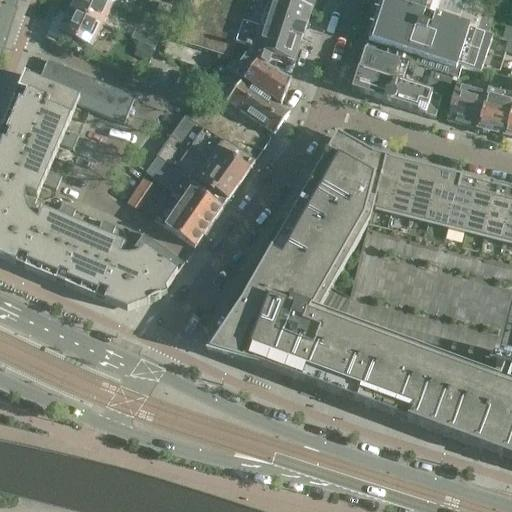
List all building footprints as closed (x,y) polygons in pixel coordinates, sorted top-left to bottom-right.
[(99,0),(76,0),(70,13),(101,28),(112,6),(99,0)] [(234,0),(191,0),(186,15),(295,52),(299,42),(301,43),(310,13),(298,9),(271,1),(267,0),(250,0),(249,5),(234,0)] [(271,0),(271,1),(298,9),(301,0),(271,0)] [(382,0),(382,1),(487,37),(496,12),(459,0),(382,0)] [(456,82),(461,70),(479,76),(491,38),(487,37),(382,1),(365,52),(453,81),(456,82)] [(165,25),(166,25),(172,8),(160,4),(154,21),(165,25)] [(101,28),(70,13),(60,35),(91,50),(101,28)] [(232,55),(244,60),(266,71),(270,58),(291,65),(295,52),(186,15),(177,44),(227,61),(232,55)] [(145,36),(140,45),(155,52),(159,42),(145,36)] [(495,51),(511,56),(511,44),(498,40),(498,42),(493,40),(490,49),(495,50),(495,51)] [(134,57),(148,64),(154,52),(140,45),(134,57)] [(357,74),(442,102),(445,103),(447,97),(453,81),(365,52),(359,67),(357,74)] [(233,77),(241,83),(280,109),(290,85),(266,71),(244,60),(233,77)] [(26,76),(17,97),(73,119),(79,106),(125,126),(137,100),(49,62),(41,82),(26,76)] [(351,95),(435,123),(442,102),(357,74),(351,95)] [(478,134),(500,139),(511,94),(511,84),(492,79),(487,98),(478,134)] [(226,106),(244,118),(272,138),(289,115),(280,109),(241,83),(226,106)] [(447,125),(478,134),(487,98),(456,90),(447,125)] [(511,94),(500,139),(511,142),(511,94)] [(17,97),(0,135),(55,159),(61,146),(74,151),(80,138),(67,133),(73,119),(17,97)] [(225,146),(253,166),(272,138),(244,118),(233,133),(220,124),(217,129),(230,138),(225,146)] [(169,140),(237,188),(253,166),(225,146),(221,144),(221,145),(186,121),(187,121),(184,119),(169,140)] [(0,135),(0,178),(40,196),(45,186),(57,191),(63,178),(50,172),(55,159),(0,135)] [(184,181),(222,211),(237,188),(169,140),(155,161),(184,181)] [(510,464),(511,464),(511,387),(503,385),(317,316),(369,223),(372,210),(384,163),(332,150),(309,192),(306,190),(295,210),(297,211),(280,242),(274,250),(271,259),(265,266),(259,276),(260,277),(249,297),(248,296),(240,313),(234,321),(231,330),(223,343),(228,357),(260,371),(265,371),(279,378),(283,378),(292,381),(291,383),(297,386),(298,383),(301,385),(315,391),(320,391),(329,395),(328,397),(334,399),(335,397),(338,398),(351,405),(356,405),(365,408),(364,410),(370,412),(371,410),(374,411),(387,418),(392,418),(401,421),(400,424),(406,426),(407,423),(410,425),(423,431),(424,432),(494,457),(510,464)] [(179,211),(207,231),(222,211),(184,181),(155,161),(145,175),(174,196),(184,203),(179,211)] [(384,163),(372,210),(391,214),(403,168),(384,163)] [(403,168),(391,214),(410,219),(421,172),(403,168)] [(421,172),(410,219),(428,224),(440,177),(421,172)] [(440,177),(428,224),(447,228),(459,182),(440,177)] [(0,226),(36,208),(36,206),(40,196),(0,178),(0,226)] [(459,182),(447,228),(466,233),(477,186),(459,182)] [(127,206),(136,213),(152,190),(142,183),(127,206)] [(477,186),(466,233),(484,237),(496,191),(477,186)] [(511,194),(496,191),(484,237),(503,242),(511,205),(511,194)] [(511,205),(503,242),(511,244),(511,205)] [(21,270),(60,286),(85,230),(71,224),(77,212),(63,206),(58,218),(47,214),(21,270)] [(18,268),(21,270),(47,214),(37,210),(36,208),(0,226),(0,256),(0,257),(3,259),(10,264),(18,268)] [(369,223),(317,316),(503,385),(511,349),(511,244),(503,242),(484,237),(466,233),(447,228),(428,224),(410,219),(391,214),(372,210),(369,223)] [(155,226),(193,252),(207,231),(179,211),(176,215),(164,213),(155,226)] [(60,286),(98,302),(121,246),(111,241),(116,229),(103,223),(98,236),(85,230),(60,286)] [(121,246),(98,302),(114,309),(119,309),(127,309),(131,310),(137,308),(141,307),(144,306),(149,304),(161,298),(183,265),(144,236),(135,248),(131,250),(121,246)]
